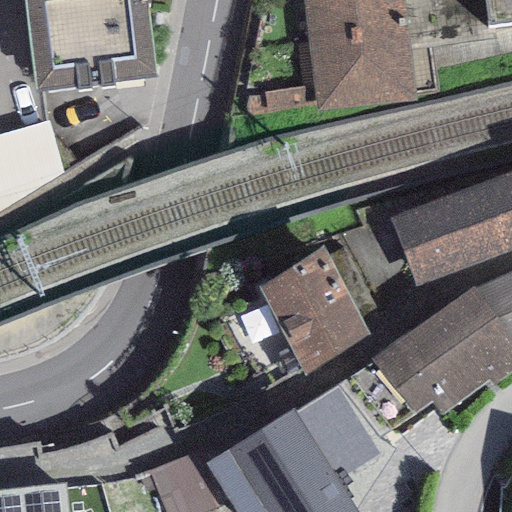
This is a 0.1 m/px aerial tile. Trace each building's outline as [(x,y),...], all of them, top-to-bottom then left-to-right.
[(32,0),(33,5),(20,7),(31,81),(142,64),(132,0),(32,0)] [(301,0),(318,110),(415,95),(397,0),(301,0)] [(511,0),(485,0),(490,30),(511,26),(511,0)] [(48,121),(0,134),(0,212),(63,177),(48,121)] [(511,251),(511,173),(388,218),(413,289),(511,251)] [(370,339),(320,245),(257,287),(302,381),(370,339)] [(511,272),(475,289),(511,340),(511,272)] [(472,287),(422,324),(472,389),(488,378),(493,386),(511,371),(511,340),(475,289),(472,287)] [(472,389),(422,324),(371,360),(415,414),(432,401),(443,415),(472,389)] [(337,388),(295,415),(337,481),(379,454),(337,388)] [(292,410),(205,464),(233,511),(357,511),(337,481),(295,415),(292,410)] [(200,452),(149,471),(164,511),(207,511),(221,507),(205,464),(200,452)] [(68,511),(66,484),(0,490),(0,511),(68,511)]
